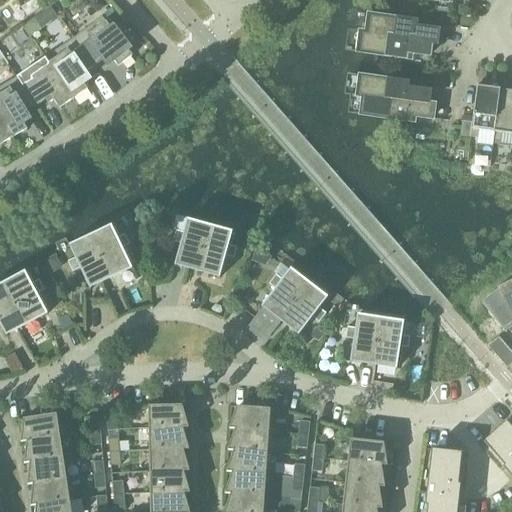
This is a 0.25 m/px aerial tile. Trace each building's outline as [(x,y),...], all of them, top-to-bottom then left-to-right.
[(31,0),(20,8),(26,17),(40,7),(34,0),(31,0)] [(50,6),(42,12),(50,22),(57,17),(50,6)] [(105,13),(110,21),(118,15),(113,7),(105,13)] [(361,14),(359,32),(359,33),(431,43),(431,44),(437,45),(439,31),(423,29),(423,24),(424,24),(424,23),(361,14)] [(84,31),(74,38),(95,67),(104,59),(107,63),(108,62),(107,61),(111,58),(118,67),(133,56),(125,46),(130,43),(131,44),(132,43),(117,23),(116,24),(117,25),(112,29),(106,21),(105,21),(102,17),(84,31)] [(359,33),(359,32),(353,32),(350,51),(413,60),(413,58),(413,54),(429,56),(431,44),(431,43),(359,33)] [(85,73),(95,67),(74,38),(45,58),(73,99),(88,89),(81,80),(85,77),(86,78),(88,77),(85,73)] [(45,58),(17,77),(36,107),(51,96),(59,109),(73,99),(45,58)] [(350,95),(356,96),(356,95),(428,105),(428,104),(430,92),(414,90),(414,85),(415,85),(415,84),(352,76),(350,95)] [(25,113),(36,107),(17,77),(0,87),(0,116),(13,138),(27,129),(21,119),(26,116),(27,118),(28,117),(25,113)] [(495,132),(500,90),(477,87),(470,137),(478,138),(479,130),(495,132)] [(501,133),(511,134),(511,91),(500,90),(495,132),(493,141),(500,141),(501,133)] [(434,105),(428,104),(428,105),(356,95),(356,96),(353,114),(416,122),(416,121),(416,117),(432,119),(434,105)] [(0,116),(0,145),(13,138),(0,116)] [(470,137),(472,123),(462,121),(460,136),(470,137)] [(204,249),(210,226),(188,220),(184,233),(176,231),(173,242),(181,244),(175,266),(176,267),(176,266),(187,269),(194,247),(204,249)] [(131,270),(132,269),(123,249),(130,245),(125,235),(118,238),(112,226),(91,236),(101,258),(91,262),(101,283),(131,269),(131,270)] [(194,247),(187,269),(218,277),(218,279),(219,279),(226,257),(234,259),(237,248),(229,245),(232,232),(210,226),(204,249),(194,247)] [(91,288),(101,283),(91,262),(101,258),(91,236),(69,246),(75,259),(68,262),(73,272),(80,269),(90,290),(91,289),(91,288)] [(256,250),(251,262),(262,266),(267,258),(256,250)] [(58,270),(51,259),(41,264),(48,276),(58,270)] [(263,308),(272,315),(286,297),(295,303),(309,284),(291,270),(282,281),(276,276),(269,285),(276,290),(261,308),(262,309),(263,308)] [(47,315),(48,315),(37,294),(44,290),(39,280),(32,284),(25,272),(5,283),(16,304),(6,309),(17,330),(46,314),(47,315)] [(7,335),(17,330),(6,309),(16,304),(5,283),(0,285),(0,324),(6,337),(8,336),(7,335)] [(511,283),(498,290),(482,303),(505,332),(511,326),(511,283)] [(286,297),(272,315),(298,335),(298,336),(299,337),(313,318),(319,323),(326,315),(320,309),(328,299),(309,284),(295,303),(286,297)] [(347,327),(345,339),(354,340),(350,363),(351,363),(351,362),(352,362),(363,364),(367,341),(377,343),(381,319),(358,315),(355,329),(347,327)] [(367,341),(363,364),(395,369),(395,370),(397,370),(400,348),(408,349),(410,337),(402,336),(404,322),(381,319),(377,343),(367,341)] [(317,328),(310,336),(318,342),(324,334),(317,328)] [(511,352),(499,338),(488,346),(507,369),(511,365),(511,352)] [(182,406),(148,407),(148,408),(149,429),(182,429),(183,429),(189,429),(182,406)] [(237,408),(229,430),(235,430),(267,432),(269,411),(270,411),(271,410),(237,408)] [(24,420),(21,443),(27,442),(59,437),(56,416),(57,416),(57,415),(24,420)] [(108,431),(118,431),(117,417),(106,418),(108,431)] [(89,420),(90,433),(100,432),(99,419),(89,420)] [(300,422),(298,435),(308,436),(310,423),(300,422)] [(505,424),(484,443),(505,466),(503,468),(511,477),(511,476),(511,428),(507,422),(505,424)] [(182,429),(149,429),(149,451),(183,450),(183,451),(189,450),(183,429),(182,429)] [(235,430),(228,451),(234,452),(266,454),(267,432),(235,430)] [(100,432),(90,433),(91,446),(102,445),(100,432)] [(307,450),(308,436),(298,435),(297,448),(307,450)] [(27,442),(24,464),(30,464),(30,463),(62,458),(59,437),(27,442)] [(108,440),(110,453),(120,452),(119,439),(108,440)] [(352,442),(349,463),(381,466),(381,467),(387,467),(384,444),(351,440),(350,440),(350,442),(352,442)] [(315,446),(313,459),(323,460),(325,447),(315,446)] [(183,450),(149,451),(150,473),(183,472),(184,472),(189,472),(183,451),(183,450)] [(432,450),(427,494),(429,494),(457,497),(459,497),(461,485),(459,485),(462,453),(434,450),(432,450)] [(111,466),(121,465),(120,452),(110,453),(111,466)] [(234,452),(226,473),(232,473),(264,475),(266,454),(234,452)] [(30,464),(27,486),(33,485),(65,480),(63,467),(62,458),(30,463),(30,464)] [(322,473),(323,460),(313,459),(312,472),(322,473)] [(93,463),(94,476),(104,475),(103,462),(93,463)] [(349,463),(347,484),(379,488),(385,489),(381,467),(381,466),(349,463)] [(295,465),(293,478),(303,479),(305,466),(295,465)] [(183,472),(150,473),(150,494),(184,494),(190,494),(184,472),(183,472)] [(232,473),(225,494),(231,495),(263,497),(264,475),(232,473)] [(104,475),(94,476),(95,489),(105,488),(104,475)] [(302,493),(303,479),(293,478),(292,491),(302,493)] [(33,485),(30,507),(36,506),(37,506),(68,501),(65,480),(33,485)] [(112,483),(113,496),(124,495),(122,482),(112,483)] [(347,484),(344,506),(376,509),(377,509),(377,510),(382,510),(379,488),(347,484)] [(310,489),(308,502),(318,503),(320,490),(310,489)] [(184,494),(150,494),(150,511),(189,511),(184,494)] [(426,511),(457,511),(459,497),(457,497),(429,494),(427,494),(425,506),(427,506),(426,511)] [(115,509),(125,508),(124,495),(113,496),(115,509)] [(231,495),(224,511),(261,511),(263,497),(231,495)] [(97,511),(107,510),(106,496),(96,497),(97,511)] [(299,511),(301,501),(291,500),(289,511),(299,511)] [(36,506),(35,511),(69,511),(68,501),(37,506),(36,506)] [(317,511),(318,503),(308,502),(306,511),(317,511)]
